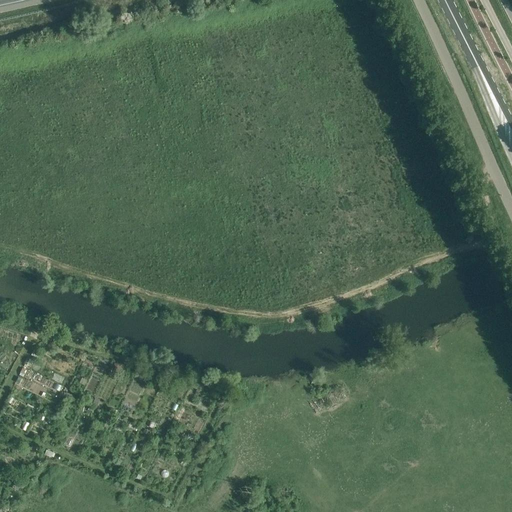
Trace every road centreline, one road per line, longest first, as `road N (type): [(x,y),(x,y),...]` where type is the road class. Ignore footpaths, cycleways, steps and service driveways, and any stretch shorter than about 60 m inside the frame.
road 1 (unclassified): [(511,209),(415,0)]
road 2 (secondary): [(511,135),(444,0)]
